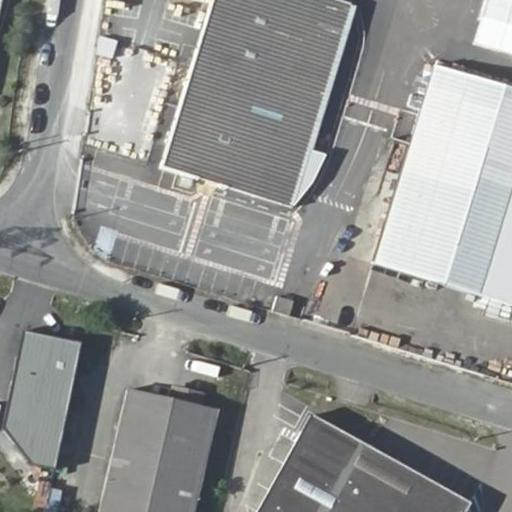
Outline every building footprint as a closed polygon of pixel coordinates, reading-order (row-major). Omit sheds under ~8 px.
[(332,0),(214,0),(189,81),(253,101),(228,189),(281,204),(344,4),(332,0)] [(511,96),(430,71),(369,266),(511,310),(511,96)] [(253,101),(189,81),(162,169),(228,189),(253,101)] [(274,299),(271,315),(280,318),(285,301),(274,299)] [(280,318),(288,320),(292,303),(285,301),(280,318)] [(55,470),(82,344),(23,331),(2,428),(30,466),(55,470)] [(193,511),(218,410),(125,388),(96,511),(193,511)] [(460,511),(466,502),(307,416),(254,511),(460,511)]
